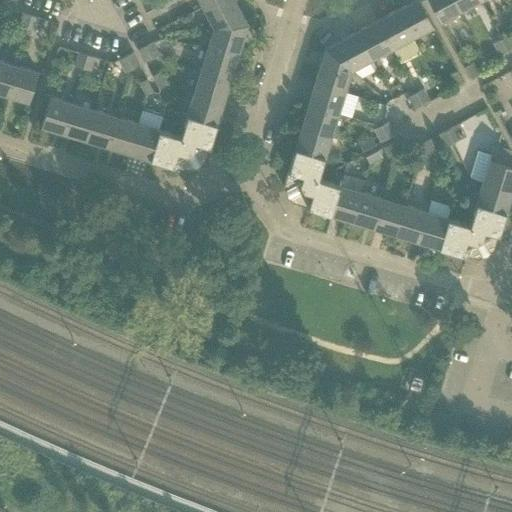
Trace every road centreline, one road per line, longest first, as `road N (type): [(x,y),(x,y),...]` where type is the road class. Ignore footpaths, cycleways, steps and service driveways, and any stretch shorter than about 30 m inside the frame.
road 1 (residential): [(505,298),(277,228),(243,185)]
road 2 (residential): [(243,185),(197,200),(0,144)]
road 3 (residential): [(243,185),(297,0)]
